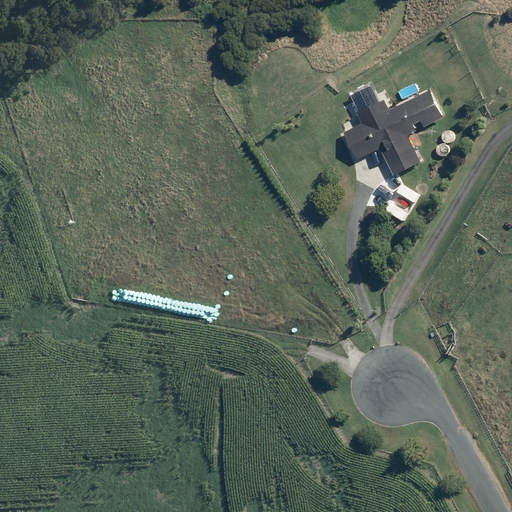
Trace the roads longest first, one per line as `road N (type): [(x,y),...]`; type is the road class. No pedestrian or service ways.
road 1 (track): [(395,387),(384,343),(393,313),(494,136),(511,128)]
road 2 (unclassified): [(395,387),(448,424),(496,511)]
